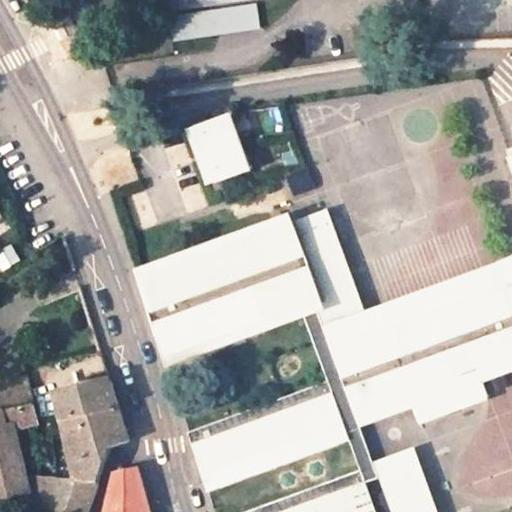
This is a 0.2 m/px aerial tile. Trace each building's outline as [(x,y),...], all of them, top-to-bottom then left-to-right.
[(257,0),(168,0),(174,41),(262,29),(257,0)] [(231,112),(196,125),(217,182),(252,169),(231,112)] [(306,251),(335,240),(324,210),(136,278),(164,363),(304,310),(315,305),(324,302),(306,251)] [(335,240),(306,251),(324,302),(315,305),(328,339),(366,325),(335,240)] [(366,325),(328,339),(358,425),(412,404),(418,421),(488,396),(482,379),(511,367),(511,293),(505,274),(366,325)] [(315,305),(304,310),(328,378),(187,431),(190,443),(332,390),(346,429),(361,470),(250,511),(283,511),(365,481),(378,478),(364,443),(358,425),(328,339),(315,305)] [(0,400),(0,402),(31,394),(27,377),(0,383),(0,400)] [(78,486),(57,485),(48,511),(87,511),(108,447),(129,442),(110,382),(56,396),(78,486)] [(332,390),(190,443),(204,483),(346,429),(332,390)] [(39,424),(31,394),(0,402),(0,401),(0,499),(23,494),(7,432),(16,430),(39,424)] [(7,432),(23,494),(31,492),(16,430),(7,432)] [(429,511),(407,452),(378,463),(396,511),(429,511)] [(106,511),(148,511),(136,469),(117,472),(106,511)] [(283,511),(376,511),(365,481),(283,511)] [(36,483),(31,511),(48,511),(57,485),(36,483)]
